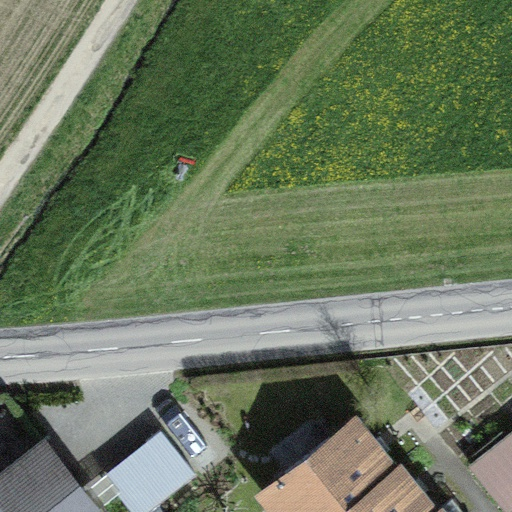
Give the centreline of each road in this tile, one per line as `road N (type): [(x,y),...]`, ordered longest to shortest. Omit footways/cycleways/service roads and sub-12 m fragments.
road 1 (unclassified): [(511,309),(0,361)]
road 2 (track): [(126,0),(0,206)]
